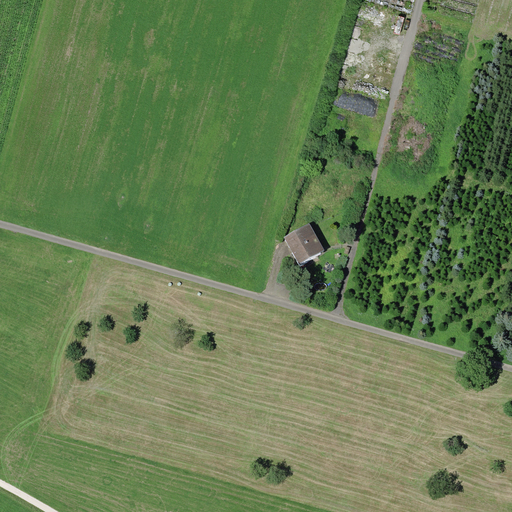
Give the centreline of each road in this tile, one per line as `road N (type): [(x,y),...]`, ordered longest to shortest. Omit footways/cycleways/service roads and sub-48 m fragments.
road 1 (track): [(0,222),(511,368)]
road 2 (track): [(422,0),(337,318)]
